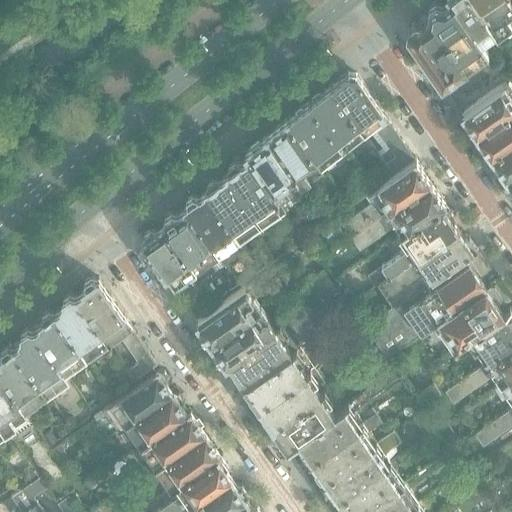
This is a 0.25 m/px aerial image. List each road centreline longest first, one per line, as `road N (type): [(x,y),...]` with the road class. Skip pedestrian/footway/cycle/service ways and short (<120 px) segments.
road 1 (residential): [(297,511),(88,208)]
road 2 (secondary): [(279,0),(0,223)]
road 3 (secondary): [(88,208),(348,0)]
road 4 (residential): [(511,236),(349,0)]
